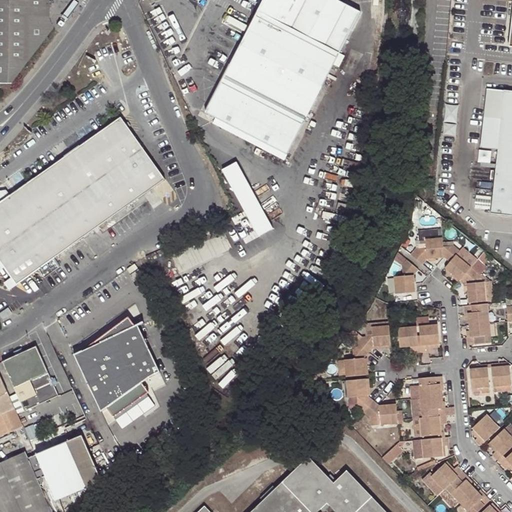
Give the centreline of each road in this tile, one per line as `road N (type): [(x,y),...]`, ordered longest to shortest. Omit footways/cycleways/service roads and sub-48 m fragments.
road 1 (unclassified): [(122,0),(192,163),(201,195),(196,209),(0,338)]
road 2 (residential): [(454,365),(462,447),(511,501)]
